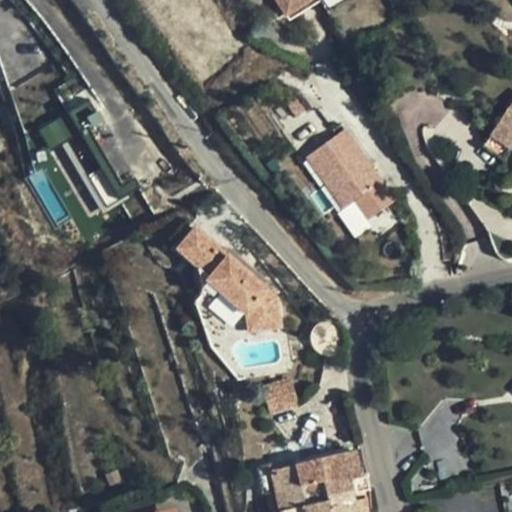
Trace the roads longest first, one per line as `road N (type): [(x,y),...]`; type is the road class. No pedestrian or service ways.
road 1 (residential): [(372,330),(216,172),(100,0)]
road 2 (tertiary): [(395,511),(364,391),(361,358),(372,330)]
road 3 (tertiary): [(372,330),(419,297),(511,274)]
